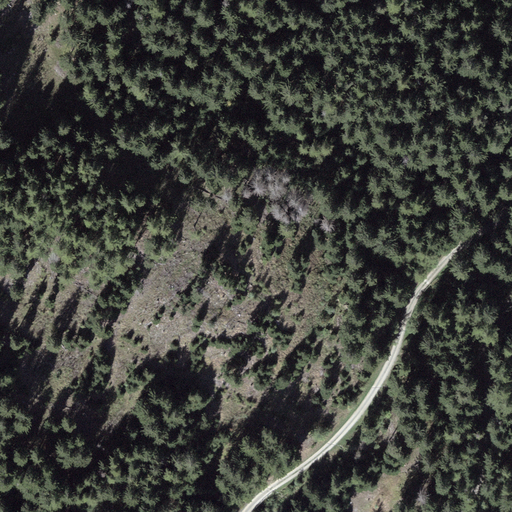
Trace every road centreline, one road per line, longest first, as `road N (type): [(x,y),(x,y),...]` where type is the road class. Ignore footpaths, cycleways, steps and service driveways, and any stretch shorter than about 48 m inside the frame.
road 1 (track): [(511,207),(418,290),(387,372),(348,428),(246,511)]
road 2 (track): [(470,511),(487,452),(488,343),(511,305)]
